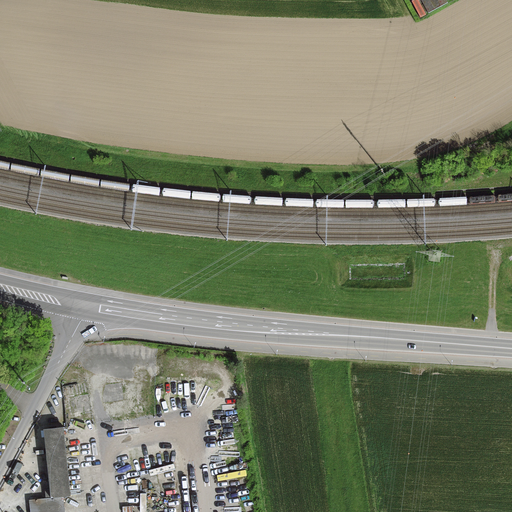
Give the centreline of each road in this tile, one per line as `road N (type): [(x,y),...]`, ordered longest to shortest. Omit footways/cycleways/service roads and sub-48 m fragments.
road 1 (primary): [(87,307),(236,331),(511,350)]
road 2 (residential): [(87,307),(0,479)]
road 3 (unknown): [(201,511),(196,442),(185,426),(119,434),(107,453)]
